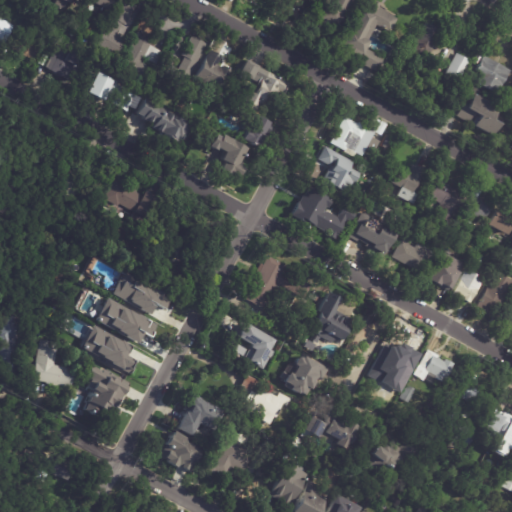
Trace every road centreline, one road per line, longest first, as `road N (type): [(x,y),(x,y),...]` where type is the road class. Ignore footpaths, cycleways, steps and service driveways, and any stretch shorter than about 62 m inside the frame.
road 1 (residential): [(511,360),(0,78)]
road 2 (residential): [(87,511),(328,76)]
road 3 (residential): [(511,178),(188,0)]
road 4 (residential): [(212,511),(5,399)]
